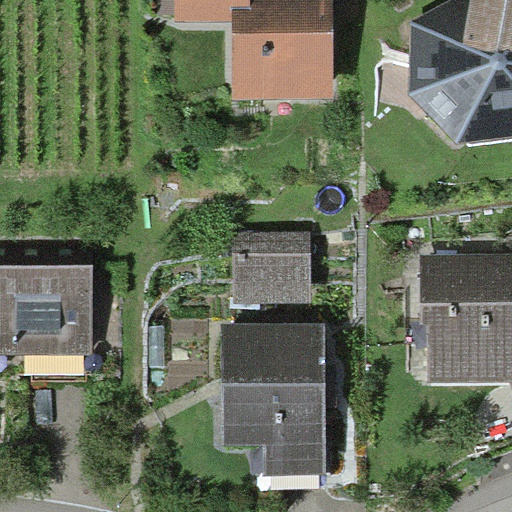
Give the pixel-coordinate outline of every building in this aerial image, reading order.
[(176,0),(176,28),(233,28),(233,106),(333,106),(332,0),(176,0)] [(511,0),(463,0),(416,28),(412,101),(460,151),(511,144),(511,0)] [(309,302),(308,232),(236,232),(237,303),(309,302)] [(511,387),(511,259),(425,260),(425,329),(431,330),(431,387),(511,387)] [(92,354),(91,265),(0,266),(0,355),(24,355),(92,354)] [(327,390),(326,323),(224,326),(227,444),(267,443),(268,475),(329,473),(327,390)]
